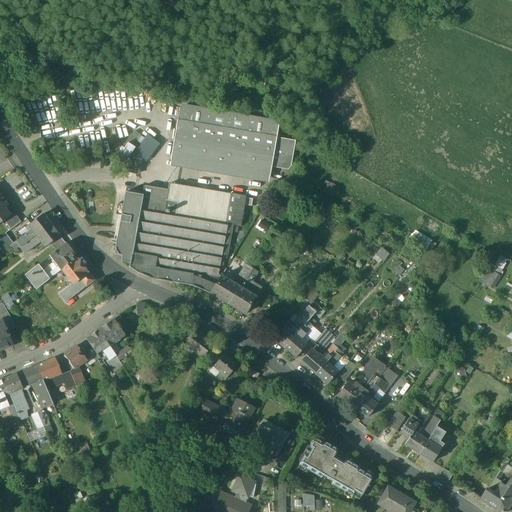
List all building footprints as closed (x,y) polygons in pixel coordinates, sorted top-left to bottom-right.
[(279,123),(180,106),(177,120),(276,137),(279,123)] [(276,137),(177,120),(169,166),(269,183),(271,167),(276,138),(276,137)] [(139,126),(135,131),(140,135),(144,130),(139,126)] [(135,131),(115,157),(127,166),(132,164),(131,162),(132,156),(145,140),(140,135),(135,131)] [(295,141),(276,138),(271,167),(288,170),(291,167),(295,141)] [(141,161),(134,159),(132,164),(127,166),(126,171),(136,173),(136,177),(140,178),(141,174),(139,174),(141,161)] [(246,197),(169,184),(168,191),(144,187),(142,196),(125,193),(114,252),(115,253),(116,254),(117,255),(122,256),(121,261),(130,263),(129,267),(138,274),(151,279),(191,286),(193,274),(209,277),(218,278),(218,275),(220,268),(223,269),(225,255),(227,255),(232,226),(241,227),(246,197)] [(0,198),(0,223),(3,220),(9,216),(3,209),(6,207),(0,198)] [(9,216),(3,220),(11,230),(21,222),(13,213),(9,216)] [(42,214),(28,226),(31,230),(16,242),(20,248),(50,224),(42,214)] [(270,222),(258,215),(254,221),(262,226),(263,225),(264,226),(266,227),(270,222)] [(275,225),(270,222),(266,227),(268,228),(272,230),(275,225)] [(50,224),(20,248),(25,253),(40,241),(44,247),(59,236),(50,224)] [(429,249),(434,242),(415,230),(410,237),(429,249)] [(13,245),(5,234),(0,238),(0,248),(3,252),(13,245)] [(65,244),(49,256),(58,267),(60,270),(62,269),(76,258),(65,244)] [(375,254),(383,261),(389,254),(381,247),(375,254)] [(76,258),(62,269),(67,275),(65,277),(68,281),(70,279),(73,283),(59,294),(66,302),(93,281),(76,258)] [(505,264),(497,259),(491,272),(498,276),(505,264)] [(399,275),(404,269),(395,261),(389,267),(399,275)] [(46,276),(38,265),(25,276),(35,289),(49,279),(46,276)] [(245,265),(235,282),(235,285),(238,286),(255,297),(260,288),(251,283),(248,281),(249,279),(247,278),(253,269),(245,265)] [(58,267),(46,276),(49,279),(60,270),(58,267)] [(257,272),(253,269),(247,278),(249,279),(248,281),(251,283),(257,272)] [(498,276),(491,272),(488,278),(495,282),(498,276)] [(209,277),(193,274),(191,286),(204,292),(209,279),(209,277)] [(218,278),(209,277),(209,279),(204,292),(210,294),(221,276),(218,275),(218,278)] [(235,285),(221,276),(210,294),(227,304),(238,286),(235,285)] [(495,282),(488,278),(484,284),(492,288),(496,282),(495,282)] [(255,297),(238,286),(227,304),(244,314),(248,308),(251,309),(253,305),(251,303),(255,297)] [(301,297),(292,306),(296,310),(305,301),(301,297)] [(144,303),(136,304),(137,316),(145,315),(144,303)] [(308,306),(293,323),(289,319),(284,326),(295,336),(307,322),(315,312),(308,306)] [(6,312),(0,314),(0,320),(0,321),(1,321),(6,332),(15,328),(6,312)] [(127,327),(119,316),(113,320),(121,331),(127,327)] [(113,320),(97,331),(108,346),(113,342),(115,344),(119,340),(118,339),(124,335),(121,331),(113,320)] [(0,321),(0,349),(11,345),(6,332),(1,321),(0,321)] [(307,322),(295,336),(300,340),(312,327),(307,322)] [(295,336),(284,326),(273,339),(284,348),(295,336)] [(321,335),(312,327),(300,340),(305,344),(308,340),(313,343),(321,335)] [(187,329),(177,342),(183,346),(185,344),(193,333),(187,329)] [(115,356),(108,346),(97,331),(85,339),(92,349),(96,354),(97,354),(102,350),(109,360),(115,356)] [(325,331),(321,335),(321,334),(321,335),(313,343),(316,346),(317,346),(321,350),(328,343),(327,342),(332,337),(325,331)] [(212,345),(195,332),(193,333),(185,344),(202,357),(212,345)] [(340,334),(334,340),(335,343),(333,345),(337,349),(346,339),(340,334)] [(300,340),(295,336),(284,348),(295,358),(306,345),(300,340)] [(322,357),(321,358),(326,362),(337,349),(333,345),(332,345),(322,357)] [(75,346),(63,354),(73,368),(74,370),(77,367),(85,362),(86,361),(82,356),(75,346)] [(127,347),(115,356),(119,361),(131,353),(127,347)] [(92,349),(82,356),(86,361),(85,362),(88,366),(99,358),(97,354),(96,354),(92,349)] [(337,349),(326,362),(331,367),(343,354),(337,349)] [(318,354),(317,355),(312,350),(301,363),(315,375),(326,362),(321,358),(322,357),(318,354)] [(236,366),(223,355),(213,367),(220,372),(218,375),(225,380),(236,366)] [(109,360),(104,364),(111,373),(122,365),(119,361),(115,356),(109,360)] [(48,386),(46,380),(61,374),(54,358),(36,366),(51,401),(55,399),(56,402),(59,401),(52,384),(48,386)] [(386,368),(372,358),(364,369),(364,376),(370,380),(362,390),(360,392),(365,396),(373,386),(378,379),(386,368)] [(326,362),(315,375),(326,385),(337,372),(331,367),(326,362)] [(349,362),(338,377),(344,381),(355,367),(349,362)] [(51,401),(36,366),(23,372),(30,387),(36,384),(38,388),(37,388),(38,390),(36,392),(42,407),(52,403),(51,401)] [(74,370),(73,368),(69,372),(70,372),(76,386),(83,384),(77,367),(74,370)] [(258,374),(249,367),(244,372),(254,380),(258,374)] [(378,379),(373,386),(378,389),(384,394),(397,376),(386,368),(378,379)] [(70,372),(61,376),(65,386),(74,383),(70,372)] [(23,396),(20,390),(22,389),(16,374),(3,380),(9,395),(20,419),(21,421),(27,418),(26,415),(26,410),(28,410),(22,397),(23,396)] [(8,402),(5,396),(9,395),(3,380),(0,380),(0,407),(6,405),(7,406),(7,405),(6,402),(8,402)] [(362,390),(355,384),(352,387),(348,383),(338,396),(356,409),(365,396),(360,392),(362,390)] [(378,389),(373,386),(365,396),(371,400),(378,389)] [(20,419),(9,395),(5,396),(8,402),(6,402),(7,405),(12,416),(15,421),(20,419)] [(365,396),(356,409),(368,418),(377,405),(371,400),(365,396)] [(254,408),(237,399),(230,414),(204,401),(198,412),(242,433),(254,408)] [(43,410),(37,413),(42,424),(48,421),(43,410)] [(396,412),(387,425),(396,431),(405,417),(396,412)] [(42,424),(37,413),(31,415),(37,430),(43,428),(42,424)] [(417,425),(407,419),(399,433),(408,438),(413,431),(417,425)] [(284,436),(261,423),(252,440),(275,453),(284,436)] [(431,424),(424,435),(424,438),(428,441),(436,428),(431,424)] [(445,433),(437,427),(436,428),(428,441),(440,449),(443,444),(439,442),(445,433)] [(43,428),(37,430),(41,438),(46,435),(43,428)] [(413,431),(408,438),(404,445),(419,454),(428,441),(424,438),(413,431)] [(328,444),(325,442),(323,443),(314,438),(298,466),(321,479),(322,476),(333,457),(337,451),(337,449),(328,444)] [(341,444),(331,438),(328,444),(337,449),(337,451),(341,444)] [(440,449),(428,441),(419,454),(432,462),(440,449)] [(337,451),(333,457),(338,460),(342,454),(337,451)] [(360,460),(349,454),(344,463),(345,461),(347,460),(356,466),(360,460)] [(338,460),(333,457),(322,476),(333,482),(344,463),(338,460)] [(356,466),(347,460),(345,461),(344,463),(333,482),(331,484),(352,496),(354,491),(362,496),(373,477),(359,469),(358,467),(356,466)] [(511,478),(511,464),(510,464),(508,467),(504,464),(500,471),(511,479),(511,478)] [(453,475),(443,469),(437,478),(447,484),(453,475)] [(234,499),(245,504),(248,497),(252,499),(255,485),(253,485),(254,483),(238,476),(231,491),(236,493),(234,499)] [(497,476),(489,489),(491,491),(499,478),(497,476)] [(511,478),(511,479),(509,483),(504,480),(495,493),(491,491),(489,489),(488,489),(482,499),(500,511),(507,511),(511,504),(511,478)] [(203,482),(191,506),(192,507),(194,511),(201,511),(202,511),(203,510),(212,489),(220,493),(221,490),(203,482)] [(285,511),(285,485),(276,485),(276,511),(285,511)] [(409,511),(414,503),(387,488),(377,505),(389,511),(409,511)] [(234,499),(225,495),(220,493),(212,489),(203,510),(206,511),(247,511),(250,506),(245,504),(234,499)] [(362,496),(354,491),(352,496),(359,501),(362,496)] [(313,510),(313,494),(302,494),(302,505),(308,505),(308,510),(313,510)]
